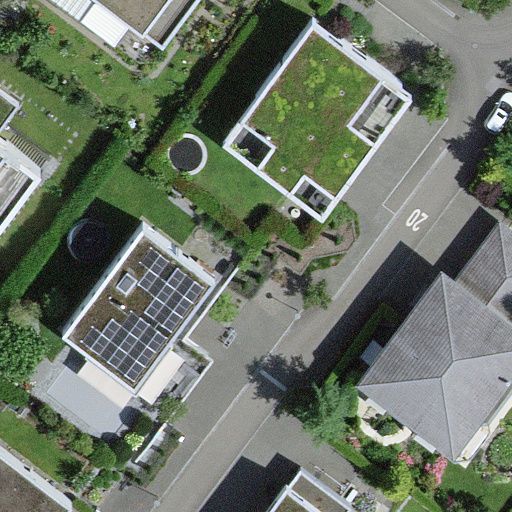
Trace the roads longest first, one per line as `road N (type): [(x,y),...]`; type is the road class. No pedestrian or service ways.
road 1 (residential): [(502,86),(191,511)]
road 2 (residential): [(394,0),(502,86)]
